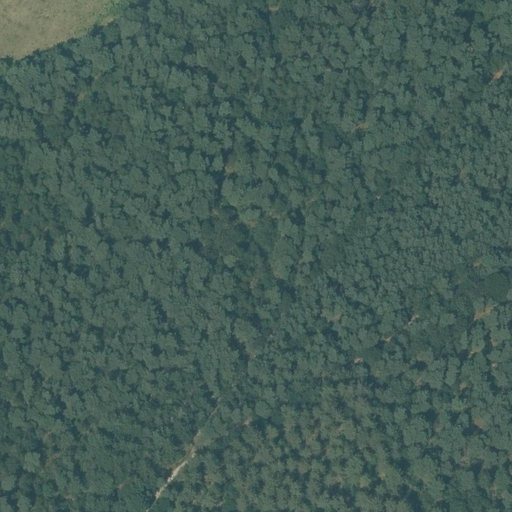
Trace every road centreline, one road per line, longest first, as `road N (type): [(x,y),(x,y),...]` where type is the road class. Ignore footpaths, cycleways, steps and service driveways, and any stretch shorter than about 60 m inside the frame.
road 1 (track): [(163,0),(6,89),(214,412),(183,464)]
road 2 (track): [(144,511),(183,464),(492,286),(511,285)]
road 3 (track): [(214,412),(380,209)]
road 4 (track): [(247,0),(270,49),(380,209)]
road 5 (track): [(380,209),(511,61)]
